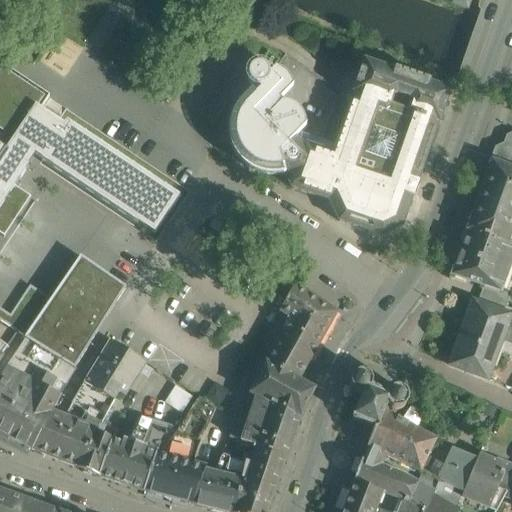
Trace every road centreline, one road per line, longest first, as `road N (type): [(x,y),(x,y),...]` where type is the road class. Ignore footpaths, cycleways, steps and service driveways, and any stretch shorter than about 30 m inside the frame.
road 1 (residential): [(371,321),(422,269),(511,17)]
road 2 (unknown): [(172,250),(64,207),(33,225),(3,270)]
road 3 (residential): [(294,511),(345,367),(371,321)]
road 4 (residential): [(371,321),(400,353),(511,404)]
road 5 (residential): [(0,465),(132,511)]
